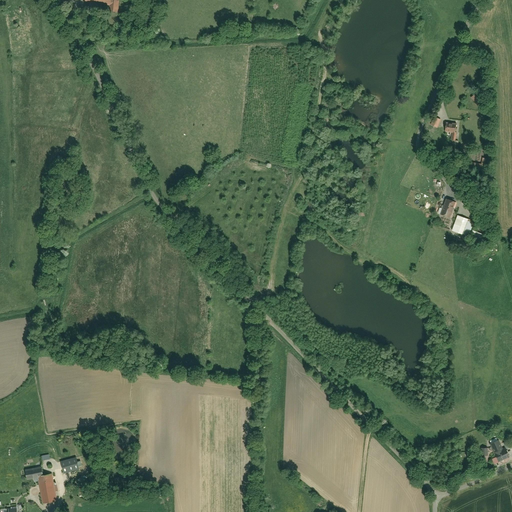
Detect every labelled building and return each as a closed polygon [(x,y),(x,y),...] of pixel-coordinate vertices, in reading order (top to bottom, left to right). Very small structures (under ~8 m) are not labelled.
[(446,123),(445,133),(456,133),(456,123),(446,123)] [(456,185),(452,190),(460,198),(465,193),(456,185)] [(437,206),(435,213),(448,218),(455,203),(445,199),(441,208),(437,206)] [(467,199),(462,204),(469,211),(474,206),(467,199)] [(458,215),(452,231),(455,232),(469,237),(475,221),(458,215)] [(502,440),(491,445),(499,464),(511,458),(507,450),(511,449),(508,442),(504,444),(502,440)] [(62,463),(65,473),(80,469),(77,459),(62,463)] [(52,475),(44,476),(42,467),(25,470),(27,482),(39,479),(43,505),(57,502),(52,475)]
